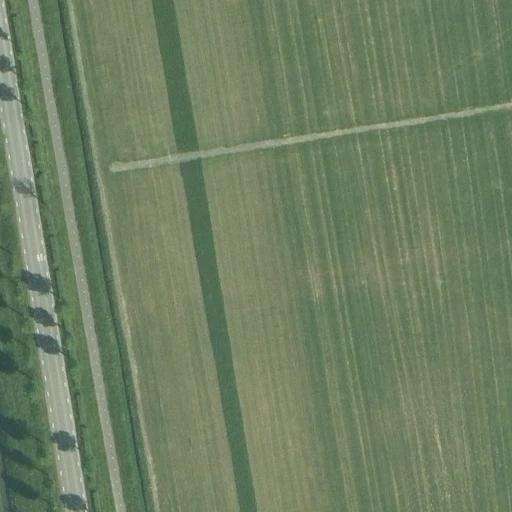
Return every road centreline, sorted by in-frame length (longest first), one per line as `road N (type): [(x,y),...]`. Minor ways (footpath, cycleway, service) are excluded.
road 1 (tertiary): [(75,511),(0,46)]
road 2 (track): [(0,322),(33,511)]
